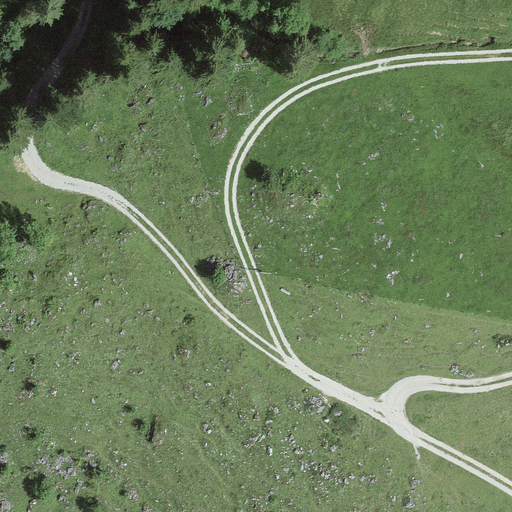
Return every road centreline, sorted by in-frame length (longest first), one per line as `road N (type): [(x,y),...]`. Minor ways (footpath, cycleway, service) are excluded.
road 1 (track): [(511,52),(312,77),(283,95),(249,134),(232,188),(233,217),(284,360)]
road 2 (track): [(90,0),(67,53),(24,117),(35,159),(112,196),(284,360)]
road 3 (track): [(284,360),(511,498)]
road 4 (track): [(394,427),(396,396),(415,382),(474,388),(511,379)]
